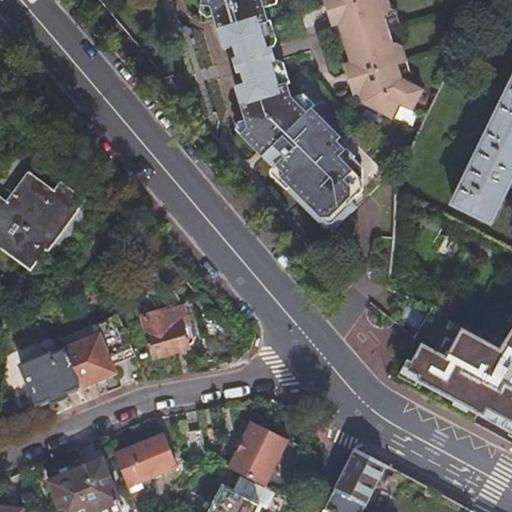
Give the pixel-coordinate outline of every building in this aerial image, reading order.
[(214,0),(216,5),(226,42),(234,40),(246,81),(237,83),(248,123),(249,129),(242,136),(320,219),(329,221),(366,186),(340,159),(347,153),(338,143),(341,140),(313,110),(308,115),(292,98),(288,82),(280,84),(274,59),(280,57),(276,42),(269,44),(263,19),(272,17),(268,2),(268,0),(214,0)] [(341,30),(346,45),(395,32),(392,21),(396,15),(392,0),(328,0),(335,26),(341,30)] [(392,21),(395,32),(406,29),(403,19),(396,15),(392,21)] [(273,16),(272,17),(263,19),(269,44),(276,42),(279,38),(273,16)] [(406,29),(395,32),(399,45),(406,49),(409,43),(406,29)] [(395,32),(346,45),(350,58),(345,65),(353,94),(360,99),(365,98),(366,102),(397,120),(404,107),(415,113),(426,93),(411,84),(405,81),(401,67),(410,65),(406,49),(399,45),(395,32)] [(285,62),(280,57),(274,59),(280,84),(288,82),(291,82),(285,62)] [(405,81),(411,84),(416,75),(413,64),(410,65),(401,67),(405,81)] [(511,81),(451,204),(487,223),(511,172),(511,81)] [(308,115),(313,110),(316,107),(304,95),(292,98),(308,115)] [(237,131),(242,136),(249,129),(248,123),(240,125),(237,131)] [(340,159),(366,186),(369,176),(355,161),(357,159),(349,151),(347,153),(340,159)] [(0,249),(29,270),(73,209),(52,194),(26,175),(6,203),(0,199),(0,249)] [(52,194),(73,209),(80,200),(58,184),(52,194)] [(136,301),(140,315),(174,305),(172,301),(175,299),(149,275),(135,290),(141,296),(136,301)] [(174,305),(140,315),(152,356),(185,346),(192,340),(187,325),(186,325),(180,304),(174,305)] [(403,306),(397,317),(416,328),(422,318),(403,306)] [(511,433),(511,328),(499,350),(449,325),(432,352),(420,345),(404,371),(415,378),(413,381),(511,433)] [(121,326),(60,351),(76,389),(112,374),(106,359),(131,349),(121,326)] [(65,393),(76,389),(60,351),(50,355),(49,353),(19,366),(35,406),(49,400),(51,405),(67,398),(65,393)] [(231,471),(264,488),(288,442),(252,423),(228,470),(231,471)] [(200,454),(196,429),(180,432),(185,458),(200,454)] [(162,434),(111,455),(125,488),(175,468),(162,434)] [(323,511),(360,511),(383,466),(353,450),(323,511)] [(73,511),(112,511),(119,510),(98,460),(46,482),(56,507),(60,506),(62,511),(65,511),(72,509),(73,511)] [(222,488),(258,507),(265,510),(273,493),(266,490),(264,488),(231,471),(222,488)] [(222,488),(210,511),(255,511),(258,507),(222,488)] [(138,489),(127,493),(133,507),(144,503),(138,489)]
